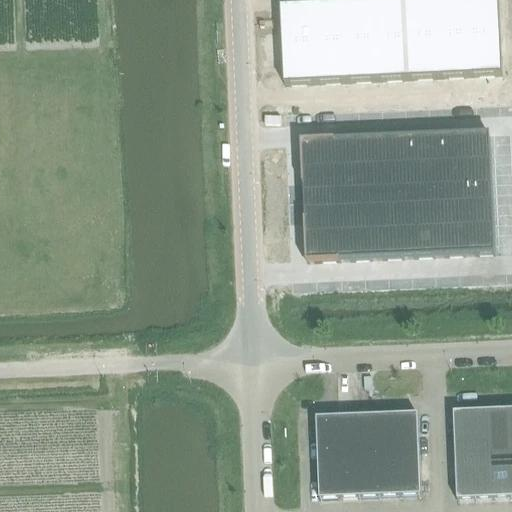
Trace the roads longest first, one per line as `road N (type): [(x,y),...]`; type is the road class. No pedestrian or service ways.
road 1 (unclassified): [(254,361),(239,0)]
road 2 (unclassified): [(254,361),(511,352)]
road 3 (unclassified): [(0,371),(254,361)]
road 4 (unclassified): [(260,511),(254,361)]
